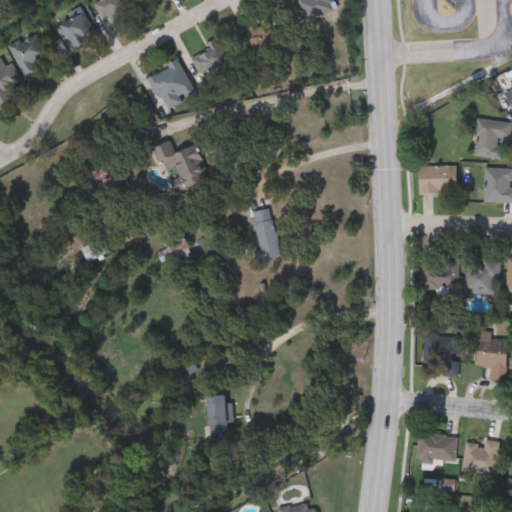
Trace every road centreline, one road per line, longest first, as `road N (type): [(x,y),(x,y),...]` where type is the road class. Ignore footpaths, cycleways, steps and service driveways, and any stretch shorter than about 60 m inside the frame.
road 1 (secondary): [(373,511),(393,313),(378,0)]
road 2 (residential): [(222,0),(81,81),(56,103),(36,139),(0,161)]
road 3 (residential): [(388,399),(511,411)]
